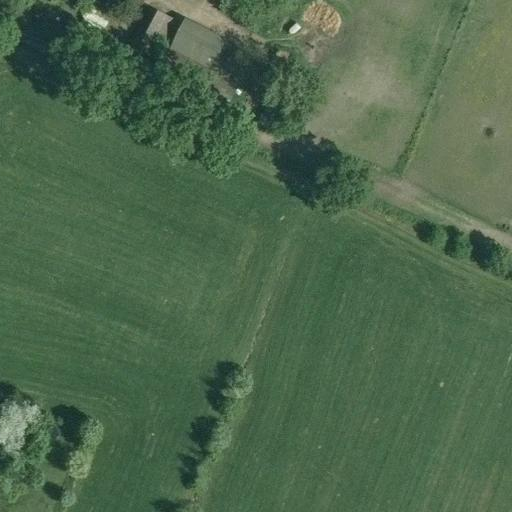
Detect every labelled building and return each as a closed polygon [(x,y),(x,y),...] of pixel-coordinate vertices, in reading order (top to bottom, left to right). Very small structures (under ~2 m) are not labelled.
[(339,27),(327,4),(309,12),(320,36),(339,27)] [(129,47),(156,60),(176,21),(150,8),(129,47)] [(227,40),(186,20),(173,47),(214,67),(227,40)] [(153,73),(206,100),(219,74),(166,47),(153,73)] [(259,123),(270,128),(276,128),(291,92),(275,85),(259,123)]
